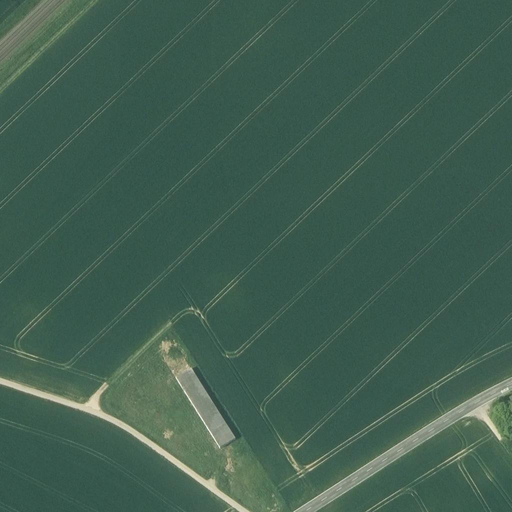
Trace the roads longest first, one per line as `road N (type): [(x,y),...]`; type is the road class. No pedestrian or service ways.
road 1 (unclassified): [(242,511),(120,425),(0,384)]
road 2 (tertiary): [(511,383),(305,511)]
road 3 (track): [(0,89),(95,0)]
